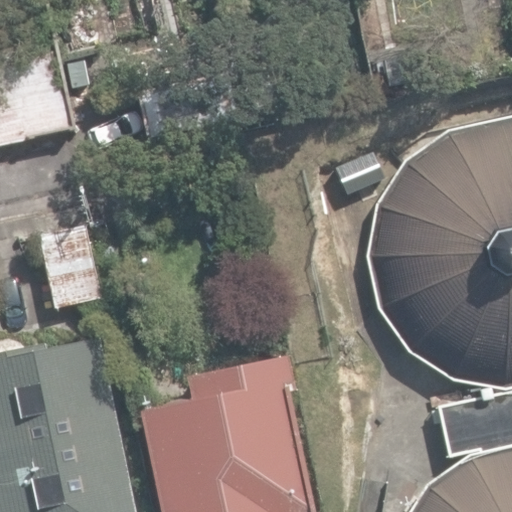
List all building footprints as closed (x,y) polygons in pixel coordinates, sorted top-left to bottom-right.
[(0,50),(0,143),(76,128),(59,49),(14,59),(12,48),(0,50)] [(138,91),(147,136),(223,121),(214,76),(138,91)] [(451,377),(503,387),(511,384),(511,115),(448,130),(406,161),(378,204),(367,258),(379,308),(406,348),(451,377)] [(39,236),(56,307),(57,307),(57,306),(99,296),(83,226),(39,236)] [(134,511),(98,337),(46,348),(44,342),(0,351),(0,511),(134,511)] [(312,511),(287,392),(298,390),(290,354),(186,376),(191,399),(140,409),(161,511),(312,511)] [(511,511),(511,389),(439,405),(450,455),(478,447),(478,451),(471,453),(427,485),(409,511),(511,511)]
